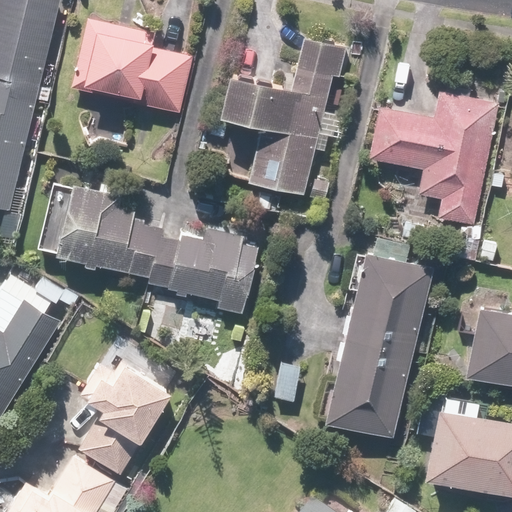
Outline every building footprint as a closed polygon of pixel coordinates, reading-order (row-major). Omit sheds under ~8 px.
[(0,0),(0,208),(10,211),(58,0),(0,0)] [(154,33),(86,17),(69,87),(178,112),(192,55),(151,45),(154,33)] [(289,89),(226,74),(216,116),(258,126),(245,181),(295,193),(324,200),(329,181),(308,176),(331,76),(338,77),(345,47),(301,37),(289,89)] [(431,116),(378,105),(367,158),(420,168),(416,192),(439,196),(435,216),(473,223),(497,100),(458,92),(437,88),(431,116)] [(161,227),(131,220),(134,210),(118,206),(120,198),(120,194),(71,183),(71,185),(52,181),(36,248),(55,253),(55,256),(104,267),(104,266),(119,270),(119,269),(148,276),(147,282),(218,299),(216,306),(240,312),(256,246),(242,242),(243,235),(203,225),(200,237),(179,232),(178,238),(159,234),(161,227)] [(430,263),(359,246),(318,418),(389,435),(430,263)] [(0,328),(0,415),(61,320),(23,297),(2,330),(0,328)] [(511,308),(472,300),(458,372),(511,382),(511,308)] [(98,362),(79,393),(85,396),(83,400),(99,410),(76,448),(118,474),(169,392),(148,379),(121,363),(115,373),(98,362)] [(511,419),(433,403),(418,474),(511,494),(511,419)] [(73,453),(47,493),(25,479),(4,511),(5,511),(95,511),(116,480),(73,453)] [(324,511),(308,502),(301,511),(324,511)]
